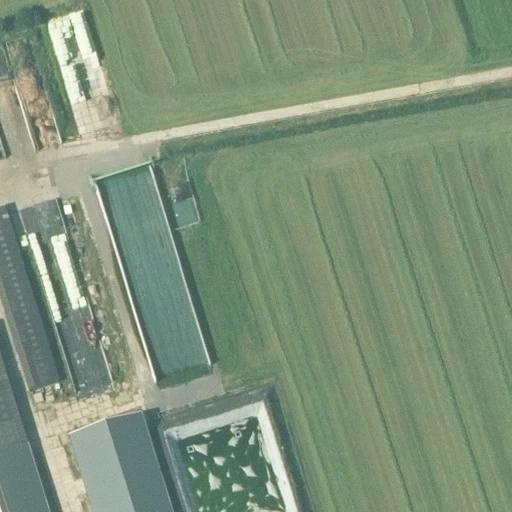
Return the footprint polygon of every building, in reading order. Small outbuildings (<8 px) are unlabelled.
[(162,193),(105,207),(149,385),(206,371),(162,193)] [(21,393),(56,383),(4,206),(0,206),(0,347),(7,345),(21,393)] [(54,326),(33,265),(22,269),(43,330),(54,326)] [(74,355),(65,357),(75,398),(110,389),(95,334),(70,341),(74,355)] [(0,511),(46,511),(26,446),(0,362),(0,511)] [(168,511),(139,419),(70,440),(93,511),(168,511)]
